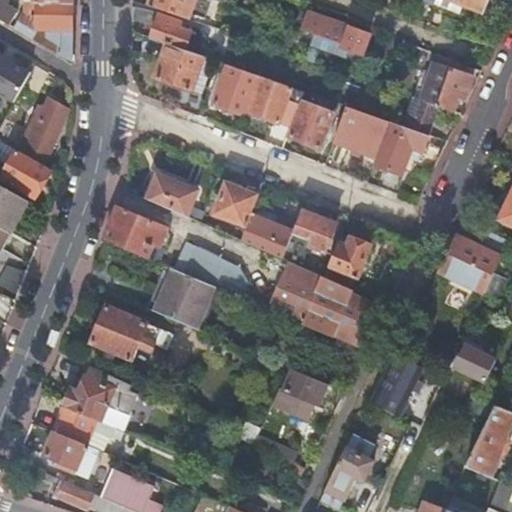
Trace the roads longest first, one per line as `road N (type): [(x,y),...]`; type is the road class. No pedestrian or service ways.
road 1 (residential): [(0,424),(94,179),(102,93)]
road 2 (residential): [(415,219),(128,112),(102,93)]
road 3 (residential): [(511,57),(432,226)]
